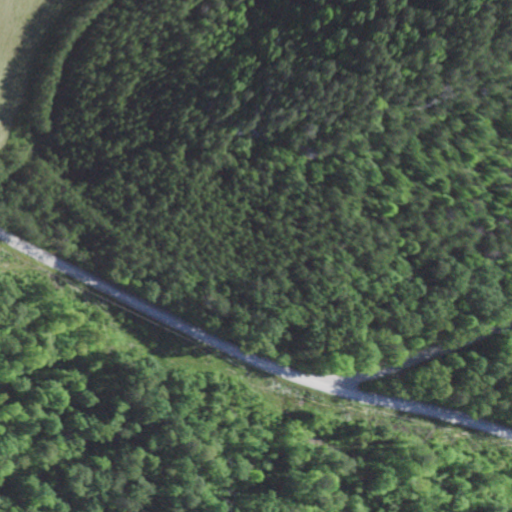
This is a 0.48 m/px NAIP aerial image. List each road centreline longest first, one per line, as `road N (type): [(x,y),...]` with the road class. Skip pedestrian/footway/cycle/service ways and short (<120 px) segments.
road 1 (residential): [(0,233),(324,385)]
road 2 (residential): [(324,385),(511,325)]
road 3 (residential): [(511,433),(324,385)]
